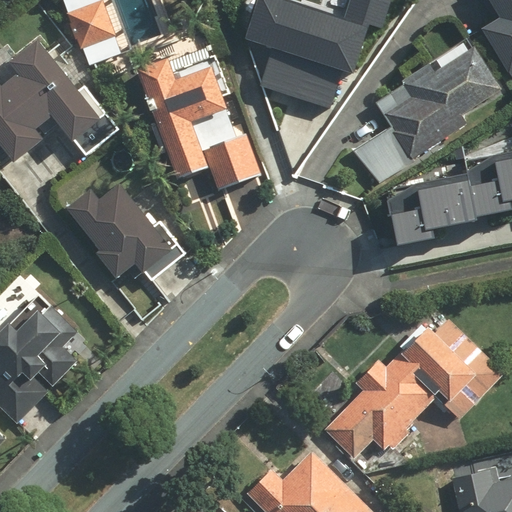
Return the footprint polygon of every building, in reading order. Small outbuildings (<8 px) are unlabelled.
[(111,0),(99,0),(74,9),(88,46),(123,33),(111,0)] [(285,39),(274,76),(338,96),(348,65),(359,69),(373,22),(387,26),(394,0),(352,0),(348,14),(304,0),(263,0),(255,29),(285,39)] [(511,0),(505,0),(511,12),(511,13),(494,23),(511,54),(511,0)] [(0,70),(0,124),(25,158),(56,135),(48,125),(65,112),(82,135),(112,113),(52,33),(23,54),(34,68),(16,81),(5,67),(0,70)] [(411,81),(382,100),(419,157),(477,120),(472,112),(511,86),(511,77),(488,40),(446,68),(440,59),(410,79),(411,81)] [(151,63),(189,174),(215,165),(223,187),(269,171),(255,131),(214,145),(204,117),(242,104),(227,60),(189,73),(182,52),(151,63)] [(386,185),(398,242),(440,233),(438,223),(511,207),(511,144),(491,148),(471,168),(386,185)] [(104,182),(79,201),(113,244),(108,248),(128,273),(148,258),(155,268),(185,244),(133,178),(113,193),(104,182)] [(0,398),(25,422),(86,358),(72,344),(87,328),(61,303),(62,302),(49,290),(22,318),(21,317),(0,338),(0,398)] [(329,427),(360,459),(382,438),(390,447),(395,443),(400,448),(419,430),(414,425),(443,397),(465,419),(511,374),(457,317),(446,327),(440,321),(396,363),(388,355),(360,380),(369,389),(329,427)] [(0,453),(20,435),(0,412),(0,453)] [(266,505),(272,511),(385,511),(386,511),(320,449),(266,505)] [(459,475),(467,511),(511,511),(511,476),(502,479),(499,466),(459,475)]
